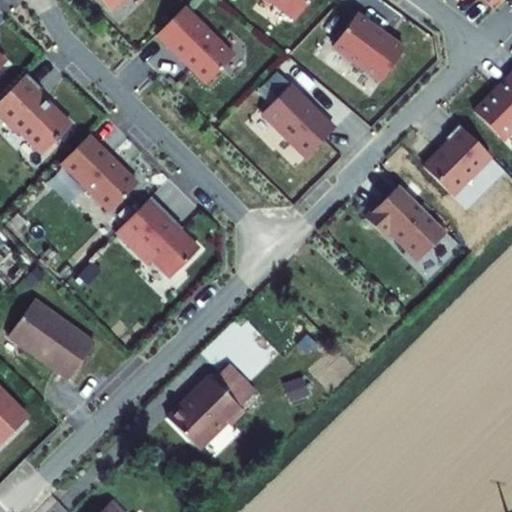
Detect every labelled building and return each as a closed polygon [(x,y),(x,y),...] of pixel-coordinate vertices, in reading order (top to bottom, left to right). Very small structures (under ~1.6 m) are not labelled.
[(112,0),(90,0),(102,11),(112,0)] [(256,0),(284,20),(298,0),(256,0)] [(180,23),(168,12),(146,35),(196,84),(224,55),(185,18),(180,23)] [(394,49),(345,14),(322,46),(370,81),(394,49)] [(511,66),(507,62),(494,75),(495,77),(463,109),(492,137),(511,118),(511,119),(511,66)] [(33,89),(17,74),(0,91),(0,127),(8,135),(10,132),(34,155),(62,126),(29,94),(33,89)] [(279,85),(251,113),(296,157),(324,129),(279,85)] [(480,154),(448,122),(434,136),(438,140),(413,165),(442,193),(480,154)] [(126,181),(79,135),(51,164),(101,212),(126,186),(126,181)] [(436,230),(388,183),(355,217),(373,234),(378,229),(408,259),(436,230)] [(154,209),(141,196),(107,232),(139,264),(143,259),(161,277),(189,248),(152,211),(154,209)] [(91,349),(32,302),(5,337),(31,358),(64,384),(91,349)] [(231,411),(196,377),(177,396),(179,399),(172,406),(168,406),(155,420),(182,446),(190,446),(211,425),(217,426),(231,411)] [(0,440),(19,422),(3,404),(5,402),(0,397),(0,440)] [(120,511),(108,499),(95,511),(120,511)]
